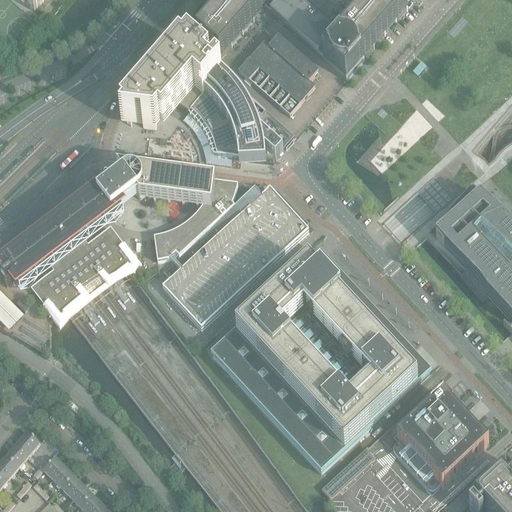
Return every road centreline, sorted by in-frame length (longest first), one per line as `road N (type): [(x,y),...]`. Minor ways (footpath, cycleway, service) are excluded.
road 1 (unclassified): [(511,397),(303,168),(444,0)]
road 2 (residential): [(137,511),(26,400)]
road 3 (tertiary): [(67,90),(112,66),(172,0)]
road 4 (tertiary): [(149,0),(67,90)]
